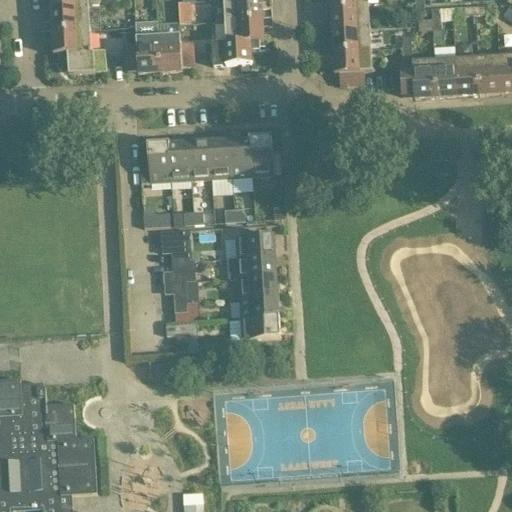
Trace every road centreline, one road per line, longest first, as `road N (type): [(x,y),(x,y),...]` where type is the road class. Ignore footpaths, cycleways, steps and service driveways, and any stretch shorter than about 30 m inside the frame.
road 1 (residential): [(128,100),(145,353)]
road 2 (residential): [(128,100),(269,93),(288,82)]
road 3 (residential): [(288,82),(321,112),(413,107)]
